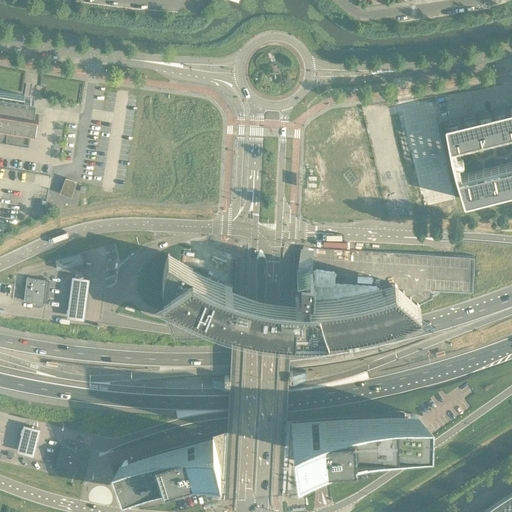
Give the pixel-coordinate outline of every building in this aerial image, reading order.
[(0,134),(29,139),(31,127),(36,128),(36,126),(35,126),(37,114),(38,114),(38,113),(32,112),(34,101),(24,99),(24,95),(0,90),(0,134)] [(511,104),(509,105),(469,115),(445,121),(445,122),(444,122),(444,123),(450,152),(454,169),(455,173),(463,198),(463,199),(464,199),(465,199),(511,187),(511,104)] [(329,131),(325,207),(419,211),(420,188),(349,185),(351,150),(410,139),(406,116),(329,131)] [(75,181),(66,178),(61,192),(70,195),(75,181)] [(162,277),(162,280),(162,284),(162,287),(163,291),(163,294),(164,297),(165,301),(166,304),(167,307),(168,311),(170,314),(172,317),(173,320),(180,320),(186,320),(192,319),(199,319),(205,318),(211,318),(217,317),(224,316),(230,315),(230,323),(256,321),(262,322),(268,323),(274,323),(281,324),(287,324),(293,325),(299,325),(306,325),(312,325),(319,325),(326,325),(332,324),(338,323),(345,323),(351,322),(358,321),(364,319),(371,318),(377,316),(383,315),(389,313),(396,311),(402,309),(408,306),(414,304),(420,301),(419,301),(432,295),(432,287),(472,289),(474,256),(399,252),(313,248),(312,252),(301,251),(301,253),(235,258),(232,259),(232,262),(231,283),(226,281),(220,279),(214,277),(209,275),(203,272),(198,270),(192,267),(191,267),(187,264),(182,261),(177,258),(172,255),(167,252),(166,255),(165,258),(165,261),(164,264),(163,267),(163,270),(162,273),(162,277)] [(80,252),(55,258),(57,268),(83,262),(80,252)] [(88,276),(71,274),(66,315),(83,317),(88,276)] [(46,279),(26,276),(23,300),(43,302),(46,279)] [(415,443),(429,444),(430,420),(430,413),(422,413),(413,413),(396,412),(381,413),(366,413),(351,414),(337,415),(322,416),(307,418),(292,420),(296,450),(297,450),(298,461),(303,461),(312,459),(310,450),(309,450),(308,448),(339,445),(353,444),(368,444),(382,443),(395,443),(404,443),(415,443)] [(218,433),(212,434),(219,464),(218,464),(221,476),(216,477),(208,479),(206,469),(207,469),(207,467),(191,471),(177,475),(163,479),(143,486),(143,488),(151,486),(161,483),(166,501),(172,499),(176,510),(221,498),(283,493),(317,490),(316,482),(368,478),(367,468),(383,467),(382,446),(404,446),(404,443),(395,443),(382,443),(368,444),(353,444),(339,445),(308,448),(309,450),(310,450),(312,459),(303,461),(298,461),(297,450),(296,450),(292,420),(281,421),(271,422),(261,424),(252,426),(242,428),(232,430),(218,433)] [(40,427),(23,423),(16,449),(33,454),(40,427)] [(132,490),(143,486),(163,479),(177,475),(191,471),(207,467),(207,469),(206,469),(208,479),(216,477),(221,476),(218,464),(219,464),(212,434),(197,438),(183,442),(169,446),(154,450),(140,455),(122,461),(112,465),(123,493),(132,490)] [(61,445),(55,468),(75,473),(76,466),(83,468),(85,460),(78,459),(80,450),(61,445)] [(511,511),(511,489),(502,496),(492,503),(480,511),(479,511),(511,511)]
